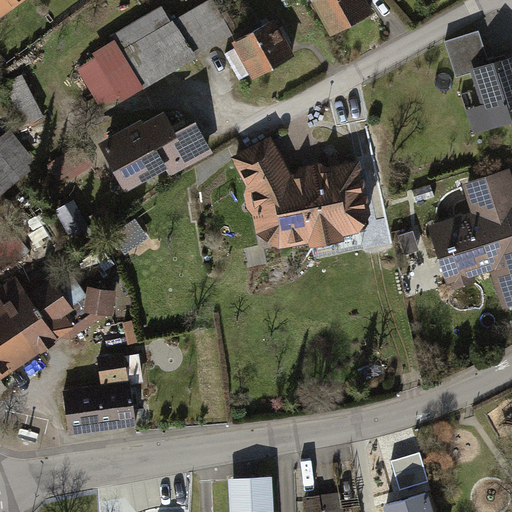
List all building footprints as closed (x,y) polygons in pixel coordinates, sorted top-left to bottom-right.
[(32,0),(0,0),(0,3),(10,17),(32,0)] [(236,30),(217,0),(210,0),(176,21),(166,4),(115,35),(118,41),(82,63),(109,108),(150,83),(236,30)] [(377,0),(321,0),(340,34),(384,11),(377,0)] [(282,17),(243,42),(266,78),(306,53),(282,17)] [(491,103),(471,109),(479,133),(511,122),(511,56),(479,67),(491,103)] [(30,128),(48,117),(25,77),(7,88),(30,128)] [(175,106),(109,140),(138,188),(172,169),(179,176),(217,149),(210,119),(191,127),(175,106)] [(0,255),(9,267),(34,247),(0,205),(0,202),(42,169),(10,130),(0,138),(0,255)] [(281,136),(242,155),(267,232),(288,247),(371,229),(384,215),(369,157),(299,172),(281,136)] [(511,169),(466,185),(476,212),(433,227),(453,286),(496,271),(510,311),(511,309),(511,169)] [(0,296),(3,301),(0,303),(0,385),(83,327),(73,313),(82,307),(51,263),(24,282),(19,275),(0,288),(0,296)] [(104,383),(67,390),(76,437),(145,425),(132,349),(99,355),(104,383)] [(402,488),(433,479),(425,450),(393,458),(402,488)] [(281,511),(279,473),(235,476),(237,511),(281,511)] [(436,511),(430,489),(384,503),(386,511),(436,511)]
